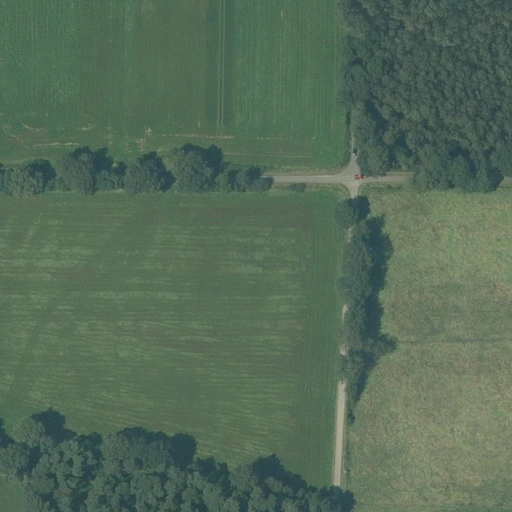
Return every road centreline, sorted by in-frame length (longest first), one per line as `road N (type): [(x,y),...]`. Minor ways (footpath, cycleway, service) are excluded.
road 1 (track): [(332,509),(290,507),(43,449),(19,455),(1,424)]
road 2 (unclassified): [(354,178),(0,179)]
road 3 (track): [(354,178),(332,511)]
road 4 (unclassified): [(354,178),(353,0)]
road 5 (unclassified): [(511,176),(354,178)]
